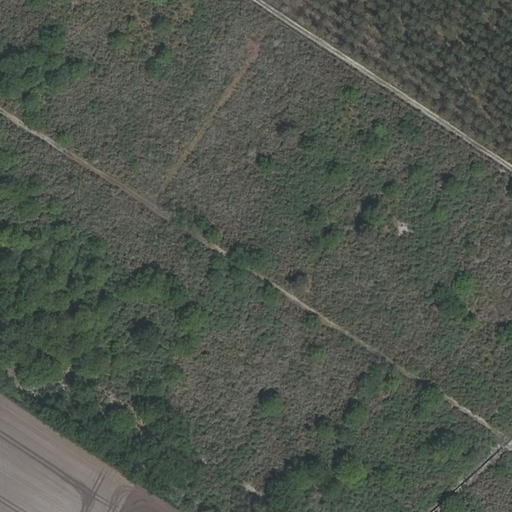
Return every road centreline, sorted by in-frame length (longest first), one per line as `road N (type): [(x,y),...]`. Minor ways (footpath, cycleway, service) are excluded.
road 1 (track): [(511,166),(261,0)]
road 2 (track): [(0,400),(169,511)]
